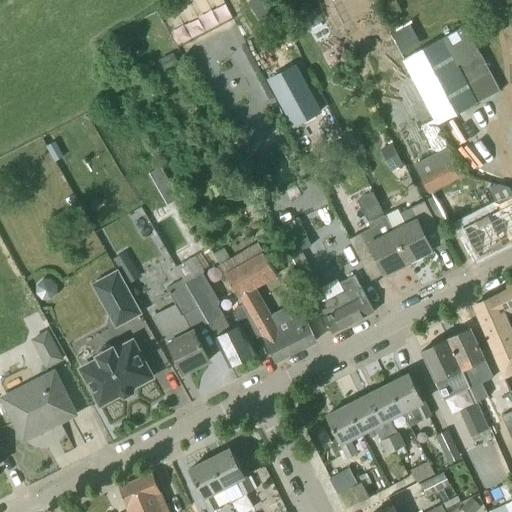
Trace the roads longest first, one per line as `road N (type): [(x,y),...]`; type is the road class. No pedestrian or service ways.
road 1 (residential): [(253,393),(511,259)]
road 2 (residential): [(24,511),(253,393)]
road 3 (residential): [(314,511),(253,393)]
